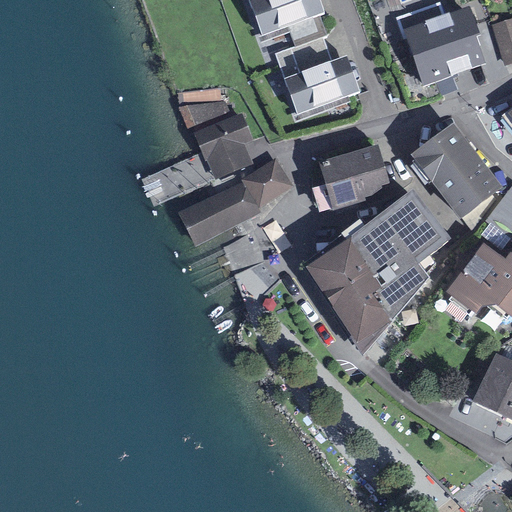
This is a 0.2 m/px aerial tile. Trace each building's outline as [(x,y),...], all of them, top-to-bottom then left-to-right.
[(268,0),(252,6),(263,37),(320,17),(314,0),(268,0)] [(403,40),(406,39),(423,86),(436,81),(441,95),(457,89),(452,76),(486,64),(477,38),(483,36),(472,4),(445,14),(440,2),(395,17),(403,40)] [(286,85),(297,115),(357,93),(346,63),(286,85)] [(210,168),(217,181),(253,167),(247,153),(245,147),(253,143),(241,112),(193,136),(207,161),(210,168)] [(461,215),(495,191),(451,131),(417,156),(461,215)] [(387,187),(376,151),(324,167),(335,202),(387,187)] [(293,187),(276,160),(241,181),(243,184),(180,214),(196,246),(260,215),(257,209),(293,187)] [(448,242),(414,199),(313,274),(364,349),(425,281),(416,268),(448,242)] [(485,248),(450,293),(476,313),(488,297),(511,315),(511,257),(511,258),(507,264),(485,248)] [(511,367),(500,362),(479,405),(511,420),(511,367)]
